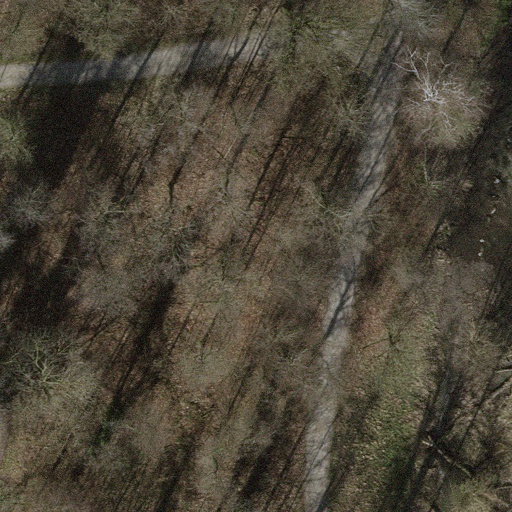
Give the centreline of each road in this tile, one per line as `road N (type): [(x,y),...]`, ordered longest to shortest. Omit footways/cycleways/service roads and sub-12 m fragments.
road 1 (track): [(314,511),(317,453),(393,25)]
road 2 (track): [(393,25),(95,72),(0,76)]
road 3 (track): [(0,345),(31,408),(43,511)]
